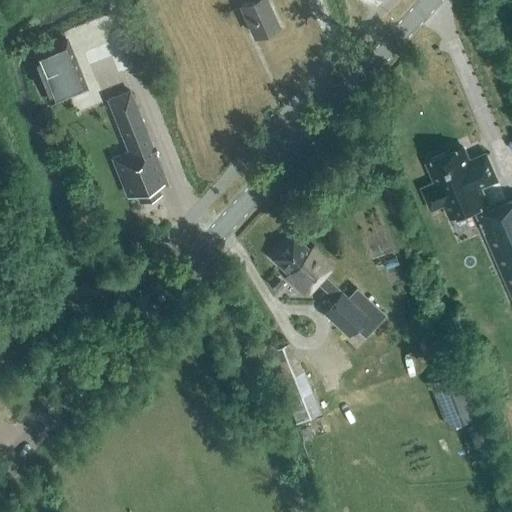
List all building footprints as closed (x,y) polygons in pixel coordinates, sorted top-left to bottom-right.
[(254,35),(277,25),(265,0),(248,0),(249,1),(240,5),(254,35)] [(65,38),(32,51),(53,100),(85,87),(65,38)] [(129,90),(108,99),(128,149),(111,156),(116,167),(124,187),(128,198),(137,194),(140,202),(160,194),(156,185),(165,181),(129,90)] [(511,199),(488,210),(484,202),(486,201),(480,186),(497,178),(486,154),(469,161),(463,146),(428,162),(437,183),(433,185),(431,186),(429,188),(428,191),(427,193),(427,196),(428,199),(430,201),(433,203),(435,203),(438,203),(441,202),(445,201),(451,216),(476,205),(480,214),(477,215),(511,296),(511,199)] [(346,297),(322,275),(332,265),(312,246),(309,249),(293,234),(271,258),(287,273),(285,276),(305,294),(316,282),(334,299),(323,311),(348,334),(354,327),(364,336),(385,314),(355,287),(346,297)] [(275,289),(281,282),(276,276),(269,284),(275,289)] [(458,350),(451,332),(434,339),(442,357),(458,350)] [(311,391),(300,361),(274,372),(287,401),(311,391)] [(477,415),(458,369),(430,380),(448,426),(477,415)]
